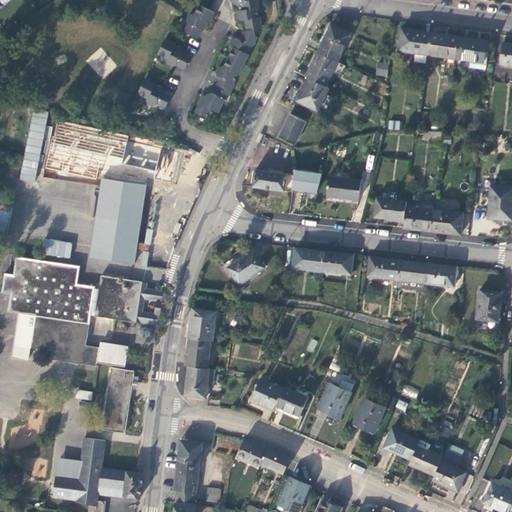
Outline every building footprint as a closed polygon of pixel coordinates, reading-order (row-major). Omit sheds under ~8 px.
[(258,0),(230,0),(239,6),(240,5),(244,6),(244,10),(240,11),(238,13),(239,19),(242,20),(245,20),(247,29),(243,30),(256,36),(255,29),(263,28),(261,17),(259,17),(258,8),(260,8),(258,0)] [(185,32),(199,38),(203,29),(207,29),(209,22),(210,23),(216,11),(200,4),(196,14),(193,13),(190,15),(187,20),(189,23),(185,32)] [(258,37),(256,36),(243,30),(240,39),(237,38),(233,38),(232,42),(232,46),(234,46),(224,68),(219,68),(217,72),(218,76),(221,78),(213,94),(211,93),(208,94),(207,97),(204,95),(196,112),(207,117),(211,109),(219,113),(226,100),(228,101),(236,83),(235,82),(239,75),(240,75),(250,54),(249,54),(253,46),(254,46),(258,37)] [(331,30),(318,56),(338,65),(350,40),(331,30)] [(431,38),(401,34),(398,56),(428,60),(431,38)] [(177,43),(166,38),(159,54),(169,59),(168,60),(170,65),(174,66),(176,65),(186,69),(192,56),(183,52),(182,48),(176,45),(177,43)] [(458,42),(431,38),(428,60),(455,63),(458,42)] [(486,46),(458,42),(455,63),(471,66),(470,72),(485,74),(486,68),(488,58),(484,57),(486,46)] [(511,49),(503,48),(500,69),(511,70),(511,49)] [(318,56),(305,81),(307,83),(325,91),(338,65),(318,56)] [(377,62),(375,75),(387,77),(389,63),(377,62)] [(166,109),(172,96),(163,92),(163,88),(156,85),(157,83),(146,78),(138,94),(148,98),(148,100),(149,104),(153,106),(158,105),(166,109)] [(307,83),(297,105),(318,115),(328,93),(325,91),(307,83)] [(10,119),(2,160),(23,164),(31,123),(10,119)] [(290,119),(279,142),(294,150),(306,127),(290,119)] [(387,129),(399,130),(400,121),(388,120),(387,129)] [(135,147),(59,136),(53,174),(103,181),(91,262),(133,268),(145,188),(168,191),(173,161),(134,156),(135,147)] [(304,196),(316,198),(321,179),(293,175),(294,181),(292,197),(304,199),(304,196)] [(294,181),(255,176),(253,192),(292,197),(294,181)] [(360,186),(328,182),(325,202),(358,206),(360,186)] [(511,201),(511,193),(490,192),(488,223),(510,225),(511,201)] [(406,207),(376,203),(374,222),(403,226),(405,212),(406,207)] [(13,212),(0,209),(0,241),(8,243),(13,212)] [(432,216),(405,212),(403,226),(402,234),(430,237),(432,216)] [(463,219),(432,216),(430,237),(460,241),(463,219)] [(44,239),(42,255),(70,257),(72,242),(44,239)] [(141,250),(138,266),(146,267),(149,252),(141,250)] [(325,256),(295,252),(293,273),(322,276),(325,256)] [(254,255),(227,273),(239,290),(265,273),(254,255)] [(353,259),(325,256),(322,276),(351,280),(353,259)] [(14,275),(5,274),(2,293),(11,294),(8,312),(36,316),(34,329),(17,327),(13,357),(30,359),(31,348),(54,351),(52,359),(75,363),(97,366),(98,358),(99,348),(87,346),(91,316),(158,325),(163,291),(147,288),(147,283),(141,282),(101,276),(96,311),(92,310),(95,288),(77,285),(80,266),(17,257),(14,275)] [(399,265),(369,261),(367,282),(397,285),(399,265)] [(426,268),(399,265),(397,285),(423,289),(426,268)] [(456,272),(426,268),(423,289),(453,292),(456,272)] [(500,297),(479,295),(476,324),(497,326),(500,297)] [(192,314),(189,344),(210,346),(213,347),(216,317),(192,314)] [(311,339),(306,351),(313,353),(317,341),(311,339)] [(189,344),(185,371),(188,371),(207,374),(210,346),(189,344)] [(135,371),(112,367),(103,428),(126,432),(135,371)] [(188,371),(185,401),(206,403),(209,374),(207,374),(188,371)] [(283,394),(261,384),(251,405),(274,416),(274,414),(283,394)] [(416,399),(419,389),(404,385),(401,394),(416,399)] [(318,413),(340,423),(351,398),(350,397),(352,392),(341,387),(338,392),(329,388),(318,413)] [(93,392),(78,389),(77,398),(92,401),(93,392)] [(274,414),(300,426),(302,421),(300,420),(307,403),(284,392),(283,394),(274,414)] [(398,400),(395,407),(404,411),(408,404),(398,400)] [(385,413),(364,403),(352,428),(373,438),(385,413)] [(422,442),(394,430),(386,449),(413,461),(420,447),(422,442)] [(79,470),(56,467),(51,502),(75,505),(75,507),(88,509),(87,511),(103,511),(104,508),(97,507),(98,500),(123,503),(124,501),(127,477),(101,473),(105,445),(83,442),(79,470)] [(201,448),(181,445),(177,470),(198,473),(201,448)] [(243,445),(236,462),(259,472),(260,469),(266,455),(243,445)] [(445,459),(420,447),(413,461),(411,466),(436,477),(443,463),(445,459)] [(266,455),(260,469),(283,479),(289,463),(267,453),(266,455)] [(46,460),(27,460),(26,473),(45,474),(46,460)] [(468,474),(443,463),(436,477),(434,482),(460,493),(468,474)] [(193,511),(198,473),(177,470),(174,495),(176,495),(175,508),(193,511)] [(139,478),(127,477),(124,501),(136,503),(139,478)] [(290,482),(276,511),(299,511),(309,491),(290,482)] [(511,505),(511,491),(492,483),(484,503),(505,511),(509,511),(510,509),(511,505)] [(220,494),(207,493),(205,507),(219,509),(220,494)] [(324,496),(317,511),(340,511),(344,505),(324,496)]
